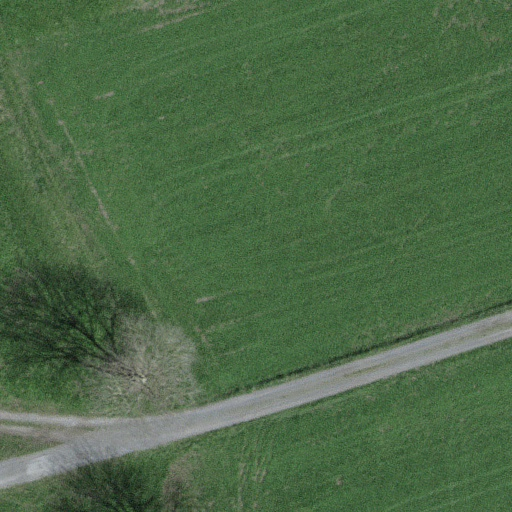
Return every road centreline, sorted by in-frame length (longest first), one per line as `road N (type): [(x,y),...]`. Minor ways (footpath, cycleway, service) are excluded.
road 1 (track): [(134,439),(511,321)]
road 2 (track): [(0,423),(126,426),(134,439)]
road 3 (track): [(134,439),(0,478)]
